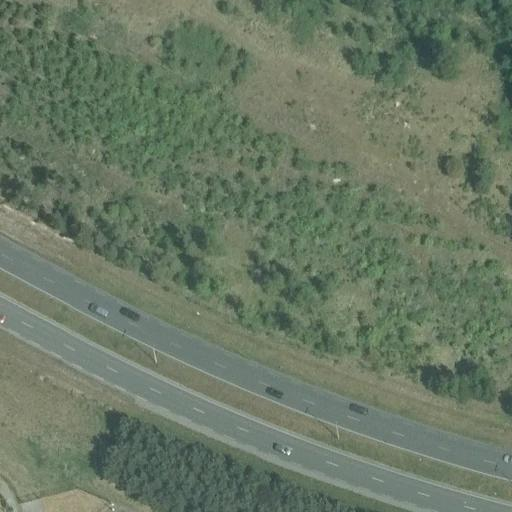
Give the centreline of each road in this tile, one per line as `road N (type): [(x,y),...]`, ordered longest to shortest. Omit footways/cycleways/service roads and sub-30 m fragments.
road 1 (primary): [(511,461),(271,387),(0,250)]
road 2 (primary): [(0,324),(250,443),(447,511)]
